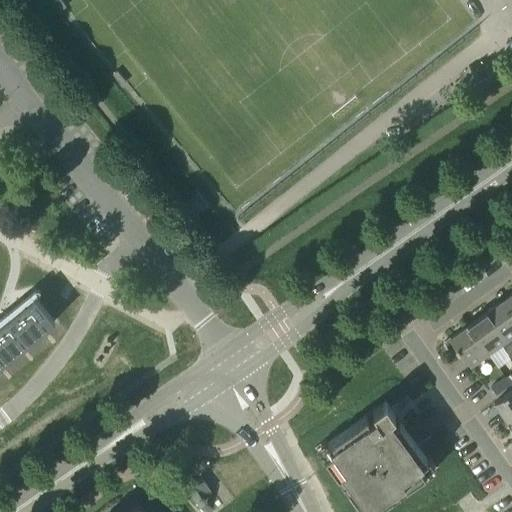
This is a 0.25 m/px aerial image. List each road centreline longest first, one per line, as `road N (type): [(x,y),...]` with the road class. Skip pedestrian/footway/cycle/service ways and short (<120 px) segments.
road 1 (residential): [(511,487),(410,338),(511,267)]
road 2 (tertiary): [(360,271),(511,168)]
road 3 (tertiary): [(231,379),(298,334),(360,271)]
road 4 (tertiary): [(360,271),(317,289),(219,357)]
road 5 (tertiary): [(304,511),(231,379)]
road 6 (tertiary): [(219,357),(138,411),(109,447)]
road 7 (tertiary): [(109,447),(151,432),(231,379)]
